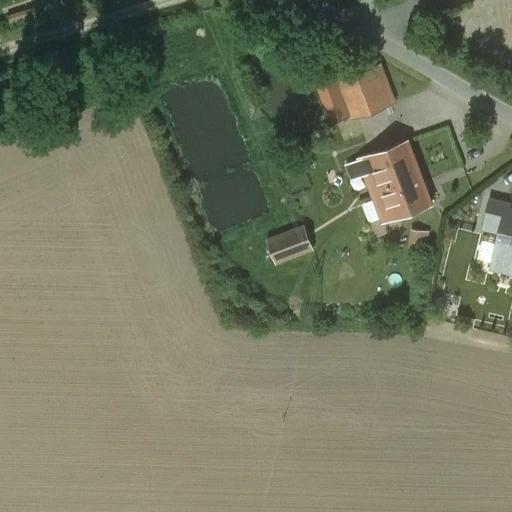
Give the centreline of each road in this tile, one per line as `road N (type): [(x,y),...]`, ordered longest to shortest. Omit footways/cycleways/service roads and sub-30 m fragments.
road 1 (unclassified): [(326,0),(511,107)]
road 2 (track): [(0,43),(155,0)]
